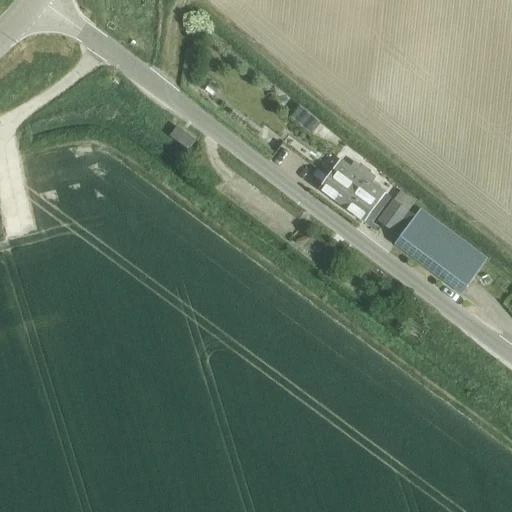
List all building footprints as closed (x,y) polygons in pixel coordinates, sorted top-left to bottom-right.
[(208,86),(204,91),(212,98),(216,92),(208,86)] [(170,137),(188,151),(195,141),(177,128),(170,137)] [(323,186),(319,191),(363,223),(385,194),(371,184),(375,178),(354,162),(350,168),(341,161),(328,179),(323,186)] [(201,165),(194,174),(214,190),(221,180),(201,165)] [(316,170),(311,177),(315,180),(323,186),(328,179),(320,173),(316,170)] [(382,218),(379,222),(394,233),(408,213),(415,203),(400,192),(393,202),(382,218)] [(395,246),(461,295),(486,259),(421,211),(395,246)]
